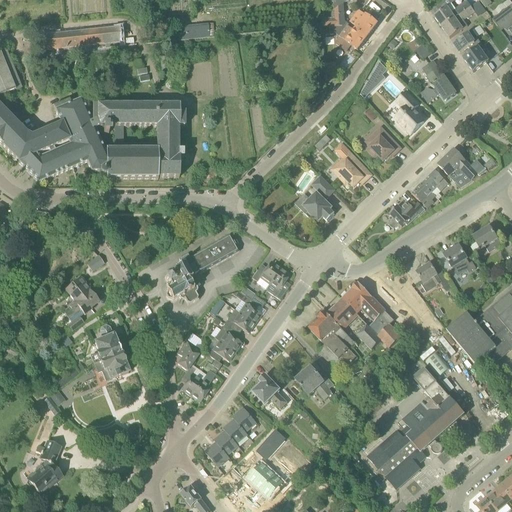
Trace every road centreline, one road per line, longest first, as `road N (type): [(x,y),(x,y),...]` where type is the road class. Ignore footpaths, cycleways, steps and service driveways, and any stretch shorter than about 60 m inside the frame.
road 1 (unclassified): [(224,210),(349,78),(401,7)]
road 2 (unclassified): [(175,450),(167,375),(149,326),(84,233)]
road 3 (unclassified): [(316,268),(481,103)]
road 4 (unclassified): [(175,450),(208,419),(316,268)]
road 5 (tertiary): [(224,210),(192,200),(46,200),(0,182)]
road 6 (tertiary): [(316,268),(366,268),(495,189)]
road 7 (unclassified): [(481,103),(401,7)]
